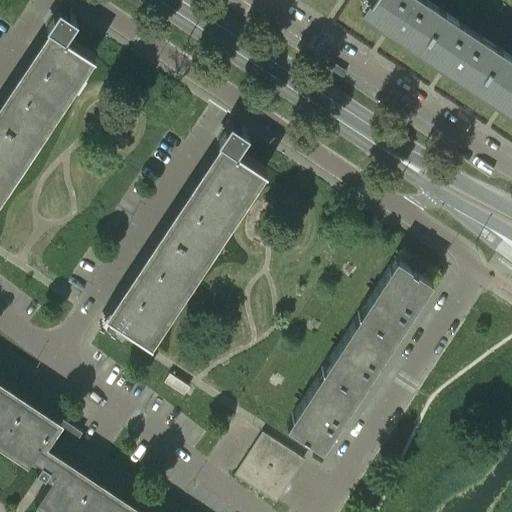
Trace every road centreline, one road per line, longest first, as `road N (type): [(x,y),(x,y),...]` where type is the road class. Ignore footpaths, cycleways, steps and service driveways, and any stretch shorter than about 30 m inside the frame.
road 1 (residential): [(384,200),(474,265),(317,511)]
road 2 (residential): [(81,0),(384,200)]
road 3 (residential): [(511,169),(254,0)]
road 4 (tertiary): [(397,160),(156,0)]
road 5 (residential): [(55,362),(212,124)]
road 6 (residential): [(258,511),(55,362)]
road 7 (tertiary): [(511,211),(397,160)]
